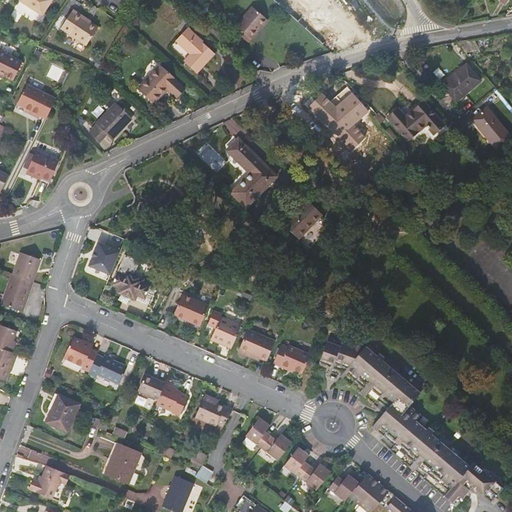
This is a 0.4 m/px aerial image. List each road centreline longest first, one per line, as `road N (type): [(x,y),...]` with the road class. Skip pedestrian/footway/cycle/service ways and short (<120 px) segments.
road 1 (residential): [(90,179),(234,105),(418,40)]
road 2 (residential): [(55,305),(319,420)]
road 3 (residential): [(0,465),(55,305)]
